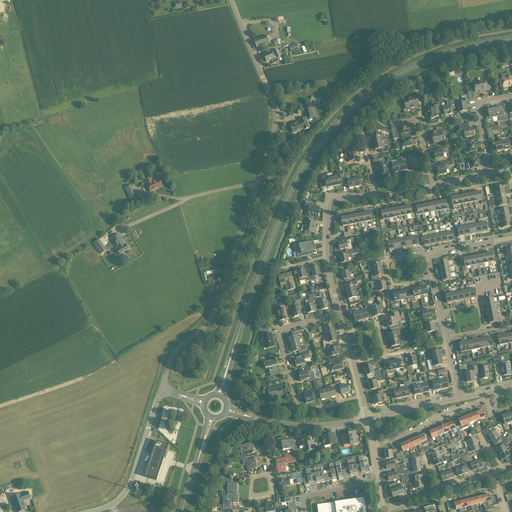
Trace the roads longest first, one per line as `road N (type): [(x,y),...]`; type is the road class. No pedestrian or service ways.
road 1 (secondary): [(219,395),(280,214),(332,127),(417,64),(511,38)]
road 2 (unclassified): [(161,389),(173,353),(214,312),(273,131),(274,106),(229,0)]
road 3 (residential): [(459,398),(428,261),(434,252),(511,237)]
road 4 (residential): [(339,313),(327,256),(328,204),(375,197)]
road 5 (unclassified): [(88,511),(125,491),(161,389)]
road 6 (residential): [(339,313),(279,331),(297,407),(290,409)]
road 7 (residential): [(367,419),(289,425),(226,409)]
road 8 (unknown): [(125,225),(195,194),(256,183)]
